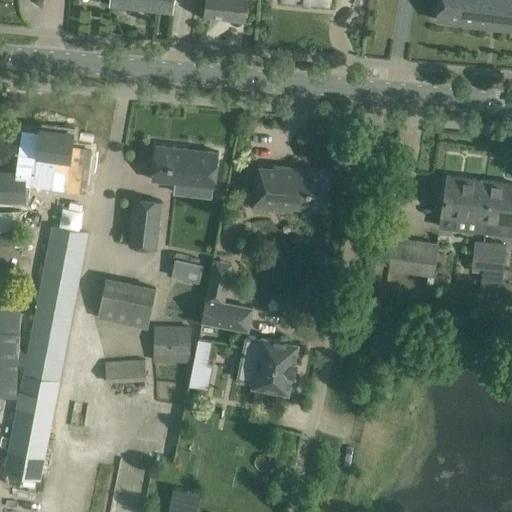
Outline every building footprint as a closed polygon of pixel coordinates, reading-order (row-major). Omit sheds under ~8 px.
[(173,9),(173,0),(110,0),(111,2),(173,9)] [(207,0),(206,13),(244,17),(246,0),(207,0)] [(438,0),(436,20),(488,26),(491,0),(438,0)] [(511,0),(491,0),(488,26),(511,29),(511,0)] [(28,170),(53,173),(67,175),(69,159),(73,133),(41,129),(38,154),(30,153),(28,170)] [(219,152),(156,144),(152,179),(174,182),(172,193),(211,197),(212,186),(215,186),(219,152)] [(293,207),(325,210),(329,170),(274,165),(273,168),(257,166),(253,208),(292,212),(293,207)] [(0,171),(0,201),(25,202),(26,173),(0,171)] [(469,219),(486,221),(487,221),(490,196),(481,194),(483,180),(447,176),(441,225),(468,228),(469,219)] [(511,183),(483,180),(481,194),(490,196),(487,221),(486,221),(484,233),(511,236),(511,183)] [(161,200),(135,197),(129,245),(156,248),(161,200)] [(0,230),(21,229),(21,210),(0,211),(0,230)] [(25,365),(5,470),(40,477),(87,233),(52,226),(28,353),(21,352),(19,364),(25,365)] [(25,231),(0,231),(0,243),(25,243),(25,231)] [(388,268),(399,270),(433,275),(438,244),(393,236),(388,268)] [(480,272),(484,239),(475,238),(472,271),(480,272)] [(484,239),(480,272),(504,274),(507,241),(484,239)] [(202,281),(207,263),(180,255),(175,274),(202,281)] [(211,267),(206,297),(222,300),(228,271),(211,267)] [(249,332),(254,306),(222,300),(206,297),(201,322),(249,332)] [(155,325),(153,361),(190,362),(192,326),(155,325)] [(387,356),(393,329),(377,326),(372,352),(387,356)] [(246,339),(239,377),(254,380),(253,385),(288,392),(298,344),(262,337),(261,342),(246,339)] [(192,368),(206,371),(212,341),(198,338),(192,368)] [(144,359),(106,362),(107,382),(146,380),(144,359)] [(172,493),(168,511),(183,511),(187,496),(172,493)]
